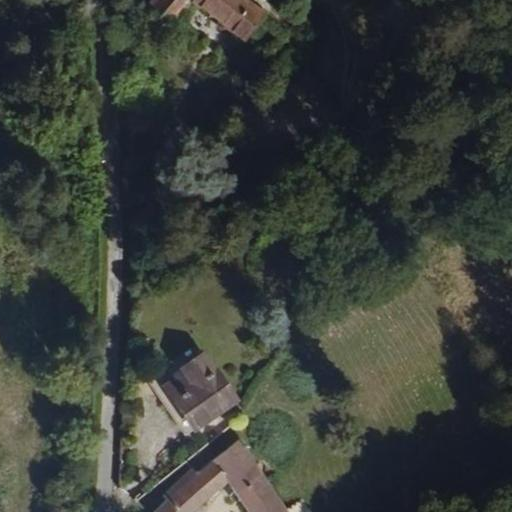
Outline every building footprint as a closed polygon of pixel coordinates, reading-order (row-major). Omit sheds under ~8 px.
[(245,0),(135,0),(127,12),(151,34),(177,3),(237,35),(253,5),(245,0)] [(151,109),(121,109),(124,136),(152,136),(151,109)] [(216,398),(192,350),(145,377),(156,394),(147,401),(158,420),(167,414),(172,425),(216,398)] [(186,511),(204,495),(207,500),(229,459),(220,447),(151,511),(186,511)] [(265,511),(229,459),(207,500),(216,511),(265,511)]
